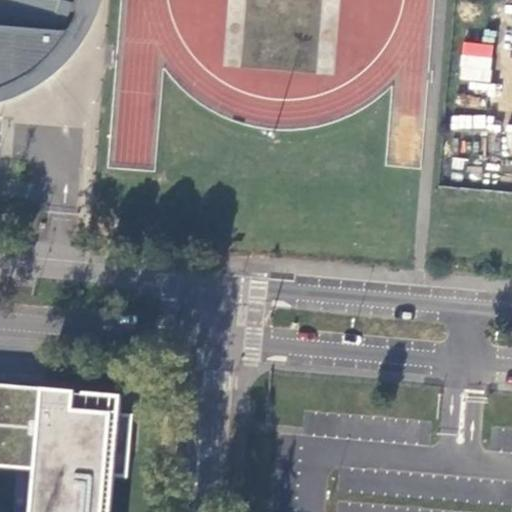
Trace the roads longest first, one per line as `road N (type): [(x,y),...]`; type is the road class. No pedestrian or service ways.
road 1 (unclassified): [(204,341),(209,286),(0,268)]
road 2 (unclassified): [(0,324),(204,341)]
road 3 (unclassified): [(195,511),(204,341)]
